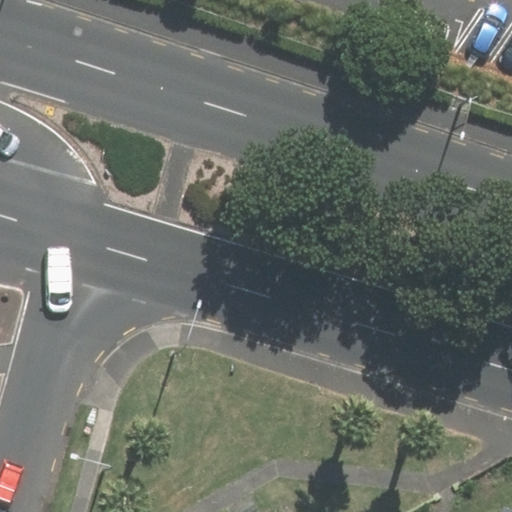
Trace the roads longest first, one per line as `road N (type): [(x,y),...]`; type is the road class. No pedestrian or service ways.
road 1 (primary): [(0,34),(511,199)]
road 2 (primary): [(511,365),(90,240)]
road 3 (tertiary): [(90,240),(0,503)]
road 4 (primary): [(0,123),(50,168),(90,240)]
